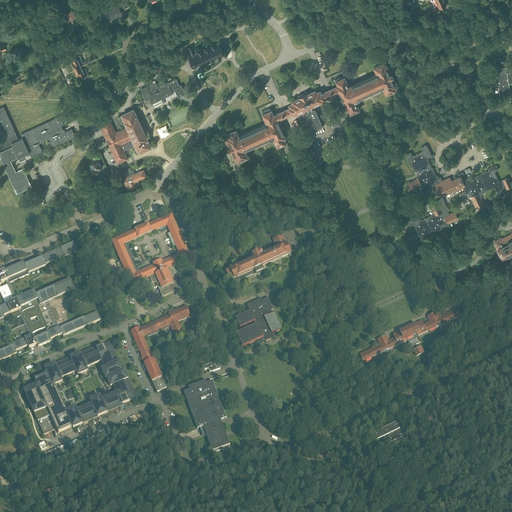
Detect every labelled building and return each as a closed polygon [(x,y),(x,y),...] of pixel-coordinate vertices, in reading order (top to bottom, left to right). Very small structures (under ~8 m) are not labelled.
[(443,0),(441,0),(436,2),(439,9),(446,6),(443,0)] [(118,5),(119,7),(109,11),(112,18),(122,14),(121,11),(126,8),(124,3),(118,5)] [(67,21),(76,16),(73,10),(64,14),(67,21)] [(222,50),(225,49),(223,45),(220,47),(218,40),(195,51),(192,45),(187,48),(190,55),(188,56),(194,70),(197,68),(200,75),(205,73),(202,67),(225,57),(222,50)] [(374,67),(377,74),(349,87),(344,77),(341,79),(340,77),(335,79),(338,86),(336,87),(321,93),(320,91),(316,93),(315,90),(308,94),(307,93),(299,97),(292,101),(293,103),(289,105),(290,107),(275,114),(273,115),(270,108),(265,111),(266,112),(263,114),(267,124),(239,136),(236,130),(225,134),(227,137),(225,137),(226,140),(225,140),(233,157),(234,156),(235,159),(237,159),(238,161),(248,157),(245,150),(250,148),(249,147),(264,140),(265,141),(270,139),(270,140),(273,139),(277,147),(281,145),(281,147),(287,145),(284,138),(285,137),(277,120),(286,116),(293,113),(293,115),(306,109),(308,111),(305,112),(313,130),(323,126),(315,108),(312,109),(311,107),(324,101),(324,99),(339,92),(347,110),(348,109),(351,116),(356,113),(356,111),(360,109),(356,101),(359,100),(358,98),(363,96),(363,95),(378,89),(378,90),(383,87),(386,94),(396,90),(395,87),(396,87),(395,84),(396,84),(389,67),(387,67),(386,65),(385,65),(384,63),(374,67)] [(511,70),(510,71),(508,67),(498,69),(498,73),(485,75),(487,86),(498,84),(499,95),(510,93),(509,83),(511,82),(511,70)] [(172,94),(172,93),(175,91),(178,97),(185,94),(181,85),(179,86),(176,79),(158,87),(156,82),(140,89),(146,101),(149,99),(151,104),(172,94)] [(111,120),(100,124),(118,163),(126,159),(122,152),(133,147),(136,154),(150,147),(143,133),(148,131),(143,122),(140,123),(133,109),(119,116),(122,124),(125,123),(128,129),(116,134),(115,132),(110,123),(112,122),(111,120)] [(31,159),(10,168),(14,176),(16,175),(18,179),(36,171),(37,172),(52,166),(61,185),(68,182),(68,180),(72,178),(61,152),(63,151),(59,143),(45,149),(45,150),(42,152),(41,151),(30,156),(31,159)] [(411,152),(405,154),(411,166),(413,165),(413,166),(412,166),(418,178),(413,180),(414,181),(408,184),(411,191),(414,189),(417,188),(416,187),(424,183),(426,188),(425,189),(426,191),(426,192),(427,195),(430,193),(433,192),(434,191),(432,186),(436,184),(438,189),(436,189),(438,193),(439,192),(441,197),(441,199),(436,201),(437,202),(430,205),(432,209),(434,208),(436,214),(434,214),(432,215),(421,220),(419,215),(407,221),(410,226),(414,224),(419,235),(415,237),(414,236),(411,237),(413,243),(427,237),(426,236),(441,230),(442,232),(448,229),(451,228),(449,224),(448,222),(452,220),(452,221),(458,219),(455,212),(449,214),(448,211),(450,211),(448,206),(446,206),(443,199),(445,195),(448,194),(455,191),(455,192),(463,188),(464,191),(459,193),(461,198),(462,201),(465,199),(468,198),(467,197),(472,194),(475,201),(474,201),(476,207),(479,206),(483,204),(481,199),(482,198),(481,195),(483,194),(482,192),(494,187),(496,191),(499,198),(504,196),(501,189),(505,187),(506,189),(511,186),(508,177),(502,180),(499,182),(494,171),(498,170),(496,164),(488,168),(489,171),(488,171),(476,176),(474,177),(469,179),(468,177),(466,178),(463,172),(457,174),(459,178),(452,181),(451,179),(448,180),(447,179),(445,180),(442,181),(440,176),(439,177),(438,175),(436,176),(432,167),(431,167),(427,158),(432,156),(427,145),(421,147),(423,151),(412,156),(411,152)] [(92,164),(89,165),(91,169),(92,172),(95,170),(95,171),(101,168),(100,165),(101,165),(99,160),(95,162),(94,162),(95,163),(92,164)] [(133,170),(121,175),(128,189),(131,188),(131,189),(137,186),(136,186),(139,184),(138,180),(146,176),(143,170),(134,174),(133,170)] [(174,274),(175,273),(173,267),(191,259),(172,214),(112,240),(131,285),(150,277),(153,283),(156,282),(163,297),(179,290),(172,275),(174,274)] [(511,233),(511,234),(511,235),(501,240),(501,239),(494,242),(502,259),(511,253),(511,233)] [(253,259),(233,268),(226,271),(232,284),(256,273),(256,274),(258,275),(263,273),(264,271),(262,268),(291,254),(288,247),(287,247),(282,236),(273,240),(275,245),(252,256),(253,259)] [(1,284),(5,282),(14,301),(7,304),(7,305),(0,308),(1,309),(0,309),(0,319),(4,318),(15,342),(12,343),(13,345),(0,350),(0,361),(17,354),(16,352),(28,346),(29,349),(34,346),(37,345),(38,347),(51,342),(50,340),(63,335),(63,337),(87,326),(88,327),(101,321),(97,312),(60,328),(59,326),(49,331),(36,300),(38,299),(40,304),(74,290),(74,289),(79,287),(75,278),(70,280),(54,287),(36,295),(34,291),(16,299),(10,283),(29,275),(29,274),(46,266),(46,265),(77,251),(73,243),(61,248),(42,256),(24,264),(24,263),(5,271),(4,271),(0,272),(0,285),(2,285),(1,284)] [(138,286),(131,289),(133,294),(140,291),(138,286)] [(250,312),(235,319),(242,332),(236,335),(242,348),(260,340),(262,344),(276,337),(274,333),(281,330),(274,313),(273,314),(271,311),(273,310),(268,299),(256,305),(255,303),(248,306),(250,312)] [(166,389),(161,378),(162,378),(151,353),(150,354),(143,337),(170,325),(175,336),(182,333),(178,322),(187,318),(188,320),(191,318),(186,307),(168,315),(169,316),(140,329),(139,327),(131,331),(142,357),(152,382),(153,382),(158,393),(166,389)] [(443,325),(448,322),(462,316),(459,309),(447,315),(447,314),(442,316),(442,317),(439,318),(436,313),(428,317),(430,322),(424,325),(422,322),(393,335),(394,339),(388,342),(386,337),(377,341),(379,346),(376,348),(376,347),(371,349),(372,350),(360,355),(363,362),(382,353),(384,354),(390,351),(390,349),(407,341),(410,348),(414,346),(416,350),(413,351),(416,357),(424,353),(421,347),(418,349),(416,345),(420,343),(417,336),(434,329),(436,329),(442,326),(443,325)] [(44,371),(45,375),(35,379),(38,386),(25,392),(44,435),(57,430),(59,434),(60,433),(72,428),(73,428),(73,429),(82,425),(82,424),(98,417),(107,414),(107,413),(123,406),(123,404),(130,401),(134,400),(131,394),(133,393),(127,379),(128,379),(124,370),(123,371),(119,362),(118,362),(112,349),(110,350),(108,344),(104,346),(97,349),(97,347),(80,354),(71,358),(55,365),(55,364),(46,368),(46,370),(44,371)] [(220,370),(219,366),(216,367),(214,363),(203,367),(205,371),(208,370),(210,374),(220,370)] [(380,448),(403,437),(396,423),(373,434),(380,448)] [(72,428),(60,433),(62,439),(74,433),(72,428)]
